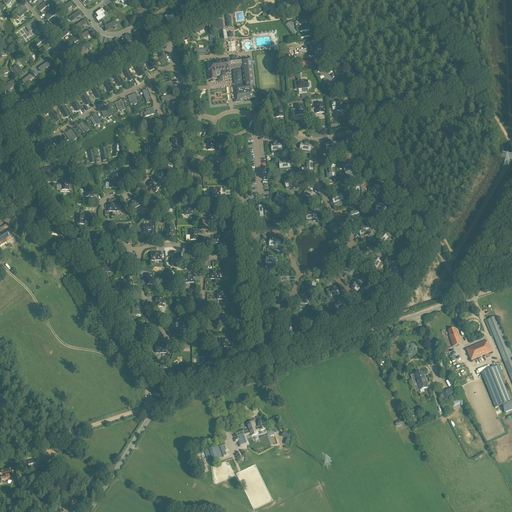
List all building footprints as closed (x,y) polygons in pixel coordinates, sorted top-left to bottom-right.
[(41,6),(38,8),(41,12),(44,9),(47,7),(48,6),(50,4),(47,1),(44,3),(41,6)] [(63,8),(60,10),(62,13),(64,12),(65,11),(68,10),(70,8),(73,7),(70,3),(68,4),(65,6),(63,8)] [(183,5),(180,7),(181,10),(182,11),(183,12),(184,15),(188,12),(189,14),(191,13),(192,12),(191,10),(189,8),(188,5),(185,7),(183,5)] [(19,9),(17,11),(19,14),(21,17),(25,14),(27,12),(28,11),(26,8),(24,6),(21,7),(19,9)] [(136,10),(134,12),(136,16),(138,14),(141,13),(144,11),(146,10),(144,6),(142,7),(139,9),(136,10)] [(97,18),(96,18),(98,21),(98,22),(100,24),(101,22),(100,20),(102,18),(105,17),(103,14),(104,13),(103,11),(103,10),(102,9),(99,11),(96,13),(97,13),(99,16),(97,18)] [(48,15),(45,17),(47,19),(48,20),(51,18),(54,16),(55,15),(57,13),(54,10),(51,12),(48,15)] [(71,17),(69,18),(71,22),(72,21),(74,20),(76,18),(79,16),(81,15),(81,14),(79,11),(76,13),(74,15),(71,17)] [(168,14),(165,16),(166,19),(167,20),(168,21),(169,24),(172,22),(173,24),(175,23),(177,22),(175,18),(173,15),(169,17),(169,16),(168,14)] [(55,25),(53,27),(56,30),(58,29),(60,26),(61,26),(63,24),(66,22),(63,18),(60,21),(57,23),(55,25)] [(78,24),(75,27),(77,30),(78,30),(81,28),(84,26),(87,24),(85,20),(82,22),(78,24)] [(215,21),(212,21),(212,24),(213,27),(213,30),(216,30),(220,30),(221,30),(223,29),(223,26),(223,23),(222,20),(220,21),(219,21),(215,21)] [(28,24),(25,26),(26,27),(28,29),(30,32),(32,30),(35,29),(35,28),(37,27),(35,24),(34,23),(33,21),(30,22),(28,24)] [(107,25),(105,27),(107,31),(109,29),(112,28),(115,26),(117,25),(115,21),(113,22),(110,24),(107,25)] [(293,35),(297,32),(295,30),(293,28),(291,25),(289,23),(287,24),(286,25),(288,28),(289,30),(291,33),(293,35)] [(193,30),(195,34),(197,33),(198,32),(201,31),(203,29),(204,29),(205,29),(205,28),(206,28),(204,24),(201,25),(198,27),(196,28),(193,30)] [(146,26),(143,28),(146,33),(146,32),(148,35),(151,33),(152,36),(155,34),(154,31),(152,29),(151,27),(148,29),(146,26)] [(61,34),(59,37),(61,40),(62,40),(63,39),(64,38),(67,36),(67,35),(69,33),(70,33),(72,31),(69,28),(66,30),(64,32),(61,34)] [(84,34),(81,35),(84,39),(85,38),(86,37),(89,35),(91,34),(94,32),(92,29),(89,30),(87,32),(84,34)] [(137,29),(133,31),(135,34),(136,37),(137,37),(138,40),(140,43),(142,42),(144,41),(142,38),(140,35),(139,32),(137,29)] [(128,34),(124,36),(125,39),(127,41),(129,44),(130,48),(132,46),(134,46),(132,43),(131,40),(129,37),(128,34)] [(38,39),(34,41),(37,45),(39,44),(40,43),(43,41),(46,39),(45,37),(44,35),(41,37),(38,39)] [(68,42),(65,44),(68,48),(70,46),(72,45),(73,44),(76,42),(77,42),(79,40),(77,37),(74,39),(71,40),(68,42)] [(118,38),(114,40),(116,43),(117,46),(118,46),(119,48),(120,51),(121,52),(123,51),(125,50),(123,48),(121,45),(120,41),(118,38)] [(183,39),(182,38),(178,39),(179,42),(180,45),(181,48),(182,51),(186,49),(186,48),(185,46),(184,43),(183,40),(183,39)] [(43,48),(40,50),(43,53),(44,52),(46,51),(49,49),(52,47),(49,43),(46,46),(43,48)] [(81,49),(78,50),(81,54),(82,53),(83,52),(86,51),(88,49),(91,47),(89,45),(88,44),(86,45),(83,47),(81,49)] [(109,44),(106,46),(107,49),(109,52),(111,55),(112,58),(115,57),(116,56),(114,53),(113,50),(111,47),(109,44)] [(284,49),(281,49),(282,53),(283,57),(284,61),(287,60),(289,60),(288,55),(290,55),(289,52),(289,48),(284,50),(284,49)] [(287,63),(284,64),(285,67),(285,69),(285,70),(289,69),(293,69),(296,68),(298,68),(300,67),(304,67),(308,66),(311,65),(315,64),(314,61),(314,58),(311,59),(308,59),(305,60),(302,60),(301,57),(301,54),(304,54),(308,53),(307,49),(304,50),(303,50),(302,50),(299,51),(300,55),(296,55),(293,56),(294,59),(294,62),(291,62),(287,63)] [(28,51),(25,54),(27,57),(29,60),(31,63),(32,62),(34,61),(32,58),(30,54),(28,52),(28,51)] [(62,52),(59,55),(61,58),(64,60),(66,62),(67,63),(70,60),(69,59),(67,57),(64,55),(62,52)] [(101,52),(98,54),(99,56),(100,59),(101,58),(103,62),(104,65),(107,63),(108,63),(106,60),(105,57),(103,54),(101,52)] [(93,57),(89,59),(90,61),(92,64),(92,63),(94,67),(95,70),(98,68),(99,68),(97,65),(96,62),(94,59),(93,57)] [(149,57),(144,59),(149,67),(148,68),(150,70),(151,70),(155,68),(149,57)] [(226,61),(207,63),(209,80),(210,80),(211,80),(211,81),(212,81),(213,82),(214,81),(215,81),(215,80),(215,79),(216,79),(216,72),(216,71),(230,69),(244,67),(246,85),(234,87),(235,99),(247,98),(255,97),(251,59),(229,61),(226,61)] [(42,66),(39,68),(41,72),(44,70),(48,67),(51,65),(48,62),(45,64),(42,66)] [(139,66),(138,63),(133,66),(135,69),(137,72),(138,74),(139,77),(144,74),(142,71),(141,69),(139,66)] [(15,67),(12,69),(14,72),(16,74),(17,77),(20,75),(23,73),(21,70),(19,68),(18,65),(15,67)] [(75,65),(71,68),(74,70),(76,72),(78,75),(80,76),(80,77),(83,74),(81,72),(81,71),(78,68),(75,65)] [(128,71),(127,69),(123,71),(124,73),(126,75),(127,78),(129,81),(131,80),(133,79),(131,77),(130,74),(128,71)] [(24,79),(22,81),(25,84),(27,83),(30,81),(32,79),(35,77),(32,73),(30,75),(27,77),(24,79)] [(119,78),(117,75),(113,77),(114,78),(116,81),(117,84),(119,87),(121,86),(123,85),(121,82),(119,78)] [(108,83),(107,80),(103,82),(104,84),(106,87),(107,90),(109,93),(111,92),(113,91),(111,88),(110,85),(108,83)] [(297,82),(295,82),(295,86),(296,90),(299,89),(299,93),(302,92),(305,92),(308,92),(307,88),(309,88),(308,84),(308,80),(304,81),(301,81),(299,81),(298,82),(297,82)] [(5,88),(2,89),(5,93),(7,91),(10,90),(13,88),(15,86),(13,83),(10,84),(8,86),(5,88)] [(36,93),(35,93),(36,96),(37,98),(39,98),(39,99),(44,97),(43,94),(42,91),(41,88),(41,85),(36,86),(37,87),(37,90),(38,92),(37,93),(36,93)] [(97,99),(101,97),(100,94),(98,92),(97,89),(96,86),(92,88),(93,91),(94,94),(96,96),(97,99)] [(150,99),(149,96),(148,93),(147,90),(143,91),(144,94),(146,98),(145,98),(146,101),(147,104),(151,102),(150,99)] [(24,101),(23,102),(23,104),(24,107),(26,107),(27,106),(27,107),(31,105),(30,102),(29,99),(28,96),(27,93),(23,95),(24,98),(25,101),(24,101)] [(87,98),(86,96),(84,93),(81,95),(82,97),(83,100),(85,103),(86,106),(90,104),(89,101),(87,98)] [(138,104),(137,101),(136,98),(135,95),(131,96),(128,97),(130,101),(131,104),(134,103),(135,105),(138,104)] [(14,98),(10,100),(11,101),(12,103),(13,106),(14,109),(15,112),(19,110),(18,107),(17,104),(15,101),(14,98)] [(76,101),(74,98),(70,100),(72,103),(73,106),(75,109),(76,112),(78,111),(80,110),(79,107),(77,104),(76,101)] [(122,104),(121,101),(118,102),(115,104),(116,106),(117,109),(118,111),(121,110),(122,112),(125,110),(124,107),(122,104)] [(336,101),(332,102),(332,105),(332,107),(333,107),(333,108),(333,111),(337,110),(337,112),(341,111),(344,111),(344,108),(344,105),(345,104),(345,101),(342,101),(339,101),(336,101)] [(319,103),(316,103),(316,104),(316,107),(316,108),(316,110),(316,114),(320,113),(324,113),(324,110),(324,107),(325,106),(324,103),(321,103),(319,103)] [(65,107),(63,105),(59,107),(61,109),(62,112),(64,115),(65,118),(69,116),(68,113),(66,110),(65,107)] [(298,105),(295,106),(296,109),(296,110),(296,112),(296,116),(300,115),(304,115),(304,112),(303,109),(305,109),(304,105),(302,105),(301,105),(298,105)] [(278,107),(275,108),(275,112),(276,114),(276,118),(280,117),(284,117),(283,114),(283,111),(284,111),(284,107),(281,107),(278,107)] [(109,111),(107,108),(104,110),(101,111),(103,115),(105,118),(108,117),(109,119),(112,117),(110,114),(109,111)] [(146,113),(145,114),(146,116),(146,117),(149,116),(152,115),(155,114),(154,111),(153,108),(151,109),(148,110),(146,110),(146,113)] [(55,123),(55,122),(58,121),(56,117),(55,114),(53,110),(49,112),(49,113),(51,116),(53,119),(54,122),(55,123)] [(97,118),(95,115),(93,117),(90,118),(92,122),(94,125),(97,123),(98,126),(101,124),(99,121),(97,118)] [(44,120),(42,116),(38,118),(39,119),(40,122),(42,125),(44,129),(48,127),(46,123),(44,120)] [(32,126),(30,123),(27,125),(28,126),(29,129),(31,132),(33,135),(36,133),(34,129),(32,126)] [(37,132),(42,129),(38,123),(33,126),(37,132)] [(89,131),(88,128),(86,125),(84,123),(81,124),(79,126),(80,129),(82,131),(84,134),(86,132),(89,131)] [(198,126),(196,129),(199,130),(201,132),(204,134),(206,132),(208,129),(209,127),(207,125),(206,126),(203,124),(201,123),(198,126)] [(67,137),(69,139),(71,142),(73,140),(74,141),(76,139),(77,139),(75,137),(73,134),(71,131),(68,133),(66,135),(67,137)] [(62,140),(61,137),(57,139),(58,141),(60,144),(62,147),(63,150),(67,147),(65,145),(64,142),(62,140)] [(349,138),(345,138),(346,141),(346,144),(347,147),(350,147),(354,146),(357,146),(358,146),(357,143),(357,140),(356,137),(353,137),(349,138)] [(172,148),(172,149),(176,149),(179,149),(179,146),(179,143),(181,143),(181,141),(181,140),(177,140),(174,140),(172,140),(172,141),(172,143),(172,144),(172,145),(172,148)] [(208,147),(208,150),(212,150),(215,150),(215,147),(215,144),(217,144),(217,141),(214,141),(211,140),(208,140),(208,141),(208,144),(208,146),(208,147)] [(329,143),(325,144),(326,147),(326,151),(326,153),(330,152),(334,152),(337,151),(337,150),(336,144),(336,142),(332,143),(329,143)] [(299,151),(299,152),(303,153),(306,153),(310,154),(310,153),(311,150),(311,148),(312,145),(311,145),(308,144),(304,144),(301,143),(301,145),(300,148),(299,151)] [(151,144),(150,144),(150,147),(150,148),(150,153),(150,154),(154,154),(158,154),(158,150),(158,147),(159,147),(159,144),(156,144),(153,144),(151,144)] [(274,144),(271,145),(271,149),(271,153),(272,153),(272,154),(275,154),(279,153),(283,153),(282,153),(282,148),(282,144),(278,144),(274,144)] [(33,148),(30,150),(31,154),(34,153),(37,152),(40,151),(43,150),(41,145),(38,146),(35,147),(33,148)] [(78,157),(80,154),(79,153),(76,152),(74,155),(72,159),(70,162),(74,164),(76,161),(78,157)] [(35,160),(36,162),(37,164),(39,163),(42,162),(45,161),(48,160),(46,156),(44,157),(41,158),(38,159),(35,160)] [(361,156),(357,157),(357,160),(358,162),(358,165),(358,166),(362,165),(365,165),(369,165),(369,164),(369,163),(368,160),(368,157),(368,156),(364,156),(361,156)] [(132,166),(132,171),(136,171),(140,171),(140,168),(140,165),(141,165),(141,161),(137,161),(133,161),(132,161),(132,165),(132,166)] [(282,162),(279,162),(279,164),(279,167),(280,170),(280,171),(283,171),(287,170),(291,170),(290,167),(290,164),(290,161),(286,161),(282,162)] [(304,169),(304,173),(306,173),(309,173),(312,173),(313,173),(313,170),(313,166),(313,162),(311,162),(308,162),(305,162),(304,162),(304,166),(304,169)] [(212,169),(212,173),(216,173),(217,173),(218,173),(222,173),(222,169),(222,166),(218,166),(215,166),(215,164),(212,164),(212,165),(212,166),(212,169)] [(344,167),(343,167),(344,171),(345,174),(346,177),(347,177),(350,176),(352,175),(355,174),(354,171),(353,168),(352,164),(349,165),(346,166),(344,167)] [(43,169),(40,170),(41,172),(41,174),(45,173),(48,172),(51,172),(54,171),(53,166),(50,167),(47,168),(43,169)] [(329,168),(326,168),(326,172),(327,175),(327,179),(329,179),(332,178),(336,178),(336,174),(335,171),(335,167),(332,167),(329,168)] [(164,176),(164,177),(164,178),(167,178),(171,178),(171,175),(171,173),(171,171),(173,171),(172,168),(170,168),(167,168),(164,168),(164,172),(164,173),(164,174),(164,175),(164,176)] [(184,176),(184,179),(188,179),(192,179),(192,176),(192,174),(192,173),(193,173),(193,169),(190,169),(187,169),(184,169),(184,172),(184,173),(184,176)] [(287,180),(284,182),(284,183),(285,186),(287,190),(290,189),(294,188),(297,186),(296,183),(295,181),(294,178),(291,179),(287,180)] [(110,183),(110,188),(113,188),(117,188),(117,185),(117,182),(118,182),(118,179),(114,179),(110,179),(110,182),(110,183)] [(62,187),(62,190),(65,190),(69,190),(69,187),(69,184),(70,184),(70,180),(67,180),(64,180),(62,181),(62,184),(62,185),(62,186),(62,187)] [(150,184),(148,187),(151,189),(153,191),(156,193),(158,190),(160,187),(158,185),(155,183),(156,182),(153,180),(152,182),(150,184)] [(372,192),(370,195),(373,196),(375,197),(378,198),(379,199),(380,195),(382,192),(383,188),(382,188),(379,187),(377,186),(375,185),(373,188),(372,192)] [(86,194),(86,197),(89,197),(93,197),(93,194),(93,191),(94,191),(94,187),(91,187),(88,187),(86,187),(86,188),(86,191),(86,192),(86,194)] [(211,196),(214,196),(215,196),(218,196),(220,196),(220,193),(220,189),(215,189),(214,189),(214,187),(211,187),(211,188),(211,189),(211,192),(211,196)] [(355,188),(352,188),(353,191),(353,195),(353,199),(356,198),(359,198),(362,198),(362,194),(362,191),(361,187),(358,187),(355,188)] [(303,196),(302,197),(305,198),(308,200),(311,202),(312,201),(314,198),(316,194),(313,192),(310,191),(307,189),(305,191),(304,193),(303,196)] [(274,201),(273,201),(276,203),(279,205),(283,207),(285,204),(287,200),(288,199),(285,197),(282,195),(279,193),(276,197),(274,200),(274,201)] [(334,196),(331,197),(332,200),(333,202),(334,206),(338,205),(341,203),(345,202),(344,202),(343,198),(342,194),(341,193),(338,195),(334,196)] [(129,202),(128,203),(130,205),(131,208),(133,210),(135,208),(138,207),(141,205),(139,202),(137,199),(135,200),(132,202),(131,201),(129,202)] [(109,208),(109,211),(112,211),(113,211),(115,211),(118,211),(118,208),(118,204),(115,204),(112,204),(112,203),(109,203),(109,206),(109,208)] [(14,208),(11,204),(9,205),(13,212),(12,213),(14,216),(23,210),(21,207),(16,210),(14,208)] [(375,213),(375,214),(379,214),(383,214),(386,214),(386,213),(387,210),(387,207),(387,205),(383,205),(380,205),(376,204),(376,207),(376,210),(375,213)] [(184,207),(184,215),(194,215),(194,206),(191,206),(191,207),(184,207)] [(258,207),(255,207),(256,211),(256,214),(257,218),(259,218),(262,217),(265,217),(266,217),(265,213),(265,210),(265,206),(264,206),(261,206),(258,207)] [(51,221),(43,208),(38,211),(46,224),(51,221)] [(351,213),(347,215),(349,218),(350,221),(351,223),(354,222),(358,221),(361,219),(360,216),(359,213),(358,211),(354,212),(351,213)] [(210,217),(210,220),(213,220),(214,220),(217,220),(220,220),(220,216),(220,213),(216,213),(213,213),(213,212),(210,212),(210,213),(210,217)] [(309,213),(306,213),(306,217),(306,220),(307,223),(310,222),(314,222),(317,221),(317,218),(317,215),(316,212),(313,213),(309,213)] [(77,221),(77,224),(80,224),(84,224),(84,221),(84,218),(85,218),(85,215),(84,215),(81,215),(78,215),(77,215),(77,218),(77,219),(77,221)] [(286,221),(283,223),(285,226),(287,228),(289,230),(292,228),(295,226),(298,223),(297,223),(296,221),(294,219),(292,216),(289,219),(286,221)] [(327,228),(330,231),(332,234),(334,236),(338,234),(340,231),(341,230),(339,228),(337,225),(334,223),(334,222),(332,224),(330,226),(327,228)] [(120,233),(123,233),(124,233),(126,233),(130,233),(130,229),(130,226),(126,226),(123,226),(123,224),(120,224),(120,227),(120,230),(120,233)] [(0,230),(1,233),(0,233),(0,245),(1,245),(6,243),(6,240),(5,239),(13,234),(7,225),(0,229),(0,230)] [(147,225),(144,225),(144,229),(144,233),(147,232),(151,232),(151,234),(154,234),(154,231),(154,228),(154,225),(153,225),(150,225),(149,225),(147,225)] [(167,235),(170,235),(172,235),(175,235),(175,232),(174,232),(174,228),(174,225),(170,225),(167,225),(167,229),(167,231),(167,232),(167,235)] [(361,228),(358,229),(359,233),(360,236),(360,237),(361,238),(364,237),(368,235),(371,234),(371,233),(370,231),(369,228),(368,225),(364,227),(361,228)] [(190,237),(190,240),(194,240),(198,240),(198,237),(198,234),(199,234),(199,230),(196,230),(193,230),(190,230),(190,234),(190,235),(190,237)] [(98,233),(93,233),(93,237),(93,240),(96,240),(99,240),(103,240),(103,236),(103,233),(103,231),(99,231),(99,233),(98,233)] [(378,239),(376,242),(378,244),(381,245),(383,247),(384,248),(386,245),(388,242),(390,239),(387,236),(383,233),(381,236),(378,239)] [(216,240),(216,243),(219,243),(220,243),(225,243),(225,240),(225,236),(222,236),(219,236),(219,234),(216,234),(216,236),(216,240)] [(269,247),(269,248),(272,248),(276,249),(280,249),(280,246),(280,244),(281,241),(277,240),(274,240),(270,239),(269,243),(269,246),(269,247)] [(357,256),(356,259),(359,260),(363,261),(366,262),(367,259),(368,256),(369,253),(365,252),(362,251),(359,250),(358,253),(357,256)] [(172,260),(175,260),(178,260),(181,260),(181,256),(181,253),(178,253),(175,253),(175,251),(172,251),(172,254),(172,257),(172,260)] [(151,261),(154,261),(157,261),(158,261),(161,261),(161,260),(161,259),(161,256),(161,252),(158,252),(158,253),(156,253),(151,253),(151,257),(151,261)] [(125,261),(125,264),(129,264),(133,264),(133,261),(133,258),(134,258),(134,254),(133,254),(129,254),(125,254),(125,258),(125,261)] [(265,265),(269,266),(272,266),(276,267),(276,263),(277,259),(277,258),(273,258),(270,257),(266,257),(266,260),(265,264),(265,265)] [(371,265),(369,268),(374,270),(376,272),(377,272),(379,269),(381,266),(383,263),(379,261),(375,258),(374,258),(373,262),(371,265)] [(101,269),(101,272),(104,272),(105,272),(108,272),(110,272),(111,269),(111,265),(107,265),(104,265),(104,264),(101,264),(101,265),(101,269)] [(342,273),(341,273),(344,275),(348,277),(351,279),(351,278),(353,275),(354,273),(355,271),(352,269),(349,267),(346,266),(346,265),(345,267),(343,270),(342,272),(342,273)] [(389,274),(388,277),(389,278),(392,279),(396,281),(397,277),(399,274),(400,271),(399,270),(397,269),(394,268),(392,267),(390,270),(389,274)] [(211,270),(211,272),(211,276),(211,279),(211,280),(214,280),(217,280),(220,279),(220,276),(220,272),(215,272),(214,272),(214,270),(211,270)] [(184,279),(184,283),(187,283),(190,283),(191,283),(194,283),(194,280),(194,277),(194,274),(191,274),(191,276),(188,276),(184,276),(184,279)] [(282,275),(278,275),(278,278),(278,281),(279,284),(282,284),(286,284),(290,284),(290,283),(289,282),(289,278),(289,274),(285,275),(282,275)] [(144,275),(144,278),(146,278),(146,282),(146,285),(149,285),(153,285),(153,282),(153,279),(153,276),(153,275),(151,275),(148,275),(144,275)] [(352,287),(351,289),(355,291),(358,293),(359,293),(361,290),(363,287),(365,284),(364,284),(361,282),(359,281),(357,279),(355,282),(354,284),(352,287)] [(124,281),(121,281),(121,283),(121,285),(121,288),(121,290),(121,291),(124,291),(128,291),(128,288),(128,285),(129,285),(129,282),(129,281),(128,281),(124,281)] [(306,290),(306,293),(307,293),(309,294),(312,294),(315,295),(315,291),(316,287),(316,284),(315,284),(313,283),(310,283),(309,283),(307,283),(307,286),(306,290)] [(329,289),(326,290),(327,291),(328,295),(330,299),(334,297),(337,296),(340,294),(338,291),(337,288),(337,287),(336,286),(333,287),(329,289)] [(218,296),(218,300),(221,300),(223,300),(224,300),(227,300),(227,296),(227,292),(224,292),(223,292),(221,292),(221,291),(218,291),(218,292),(218,296)] [(272,294),(272,297),(272,300),(272,302),(272,303),(276,302),(280,302),(283,302),(283,301),(283,299),(283,296),(283,293),(279,293),(275,293),(272,294)] [(186,300),(186,301),(186,302),(186,306),(190,306),(194,306),(194,303),(194,299),(195,299),(195,296),(192,296),(189,296),(186,296),(186,300)] [(154,297),(154,301),(155,301),(155,304),(155,307),(159,307),(163,307),(163,303),(163,302),(163,297),(160,297),(157,297),(154,297)] [(297,306),(301,307),(305,307),(308,308),(309,305),(309,303),(309,302),(309,299),(306,298),(302,298),(299,297),(298,300),(298,303),(297,306)] [(334,305),(334,306),(335,308),(336,311),(337,314),(341,312),(344,311),(347,310),(347,309),(347,308),(346,307),(345,304),(344,301),(340,302),(337,304),(334,305)] [(360,304),(357,304),(358,307),(359,310),(361,313),(364,312),(367,310),(371,309),(370,306),(369,303),(368,301),(365,302),(362,303),(360,304)] [(132,311),(132,315),(133,315),(136,315),(140,315),(140,311),(140,309),(141,309),(141,305),(138,305),(135,305),(132,305),(132,308),(132,311)] [(274,311),(270,312),(270,315),(270,318),(271,320),(271,321),(274,320),(278,320),(282,320),(281,318),(281,317),(281,314),(281,311),(277,311),(274,311)] [(220,313),(216,313),(216,315),(217,318),(217,322),(220,322),(221,322),(223,322),(226,322),(226,318),(226,315),(223,315),(221,315),(220,315),(220,313)] [(511,355),(496,316),(487,320),(511,382),(511,355)] [(298,325),(298,326),(302,327),(306,327),(309,328),(309,327),(310,325),(310,322),(310,319),(307,318),(303,318),(300,317),(299,320),(299,323),(298,325)] [(177,323),(176,323),(176,324),(176,328),(179,328),(179,329),(182,329),(183,329),(184,329),(185,329),(185,330),(189,330),(189,327),(189,324),(189,321),(185,321),(182,321),(179,321),(179,323),(177,323)] [(146,332),(146,335),(150,335),(153,335),(153,332),(153,328),(154,328),(154,325),(150,325),(146,325),(146,329),(146,330),(146,332)] [(284,335),(284,339),(287,339),(290,339),(293,340),(293,336),(293,333),(294,329),(291,329),(288,328),(286,328),(285,328),(284,331),(284,335)] [(455,328),(448,331),(450,336),(450,337),(453,346),(461,343),(458,335),(455,328)] [(222,347),(226,347),(227,347),(231,347),(232,347),(232,343),(232,339),(229,339),(226,339),(226,338),(222,338),(222,339),(222,343),(222,347)] [(487,341),(467,349),(471,360),(492,352),(487,341)] [(156,350),(156,353),(159,353),(162,353),(166,353),(166,349),(166,346),(166,344),(162,344),(162,346),(159,346),(156,346),(156,350)] [(206,360),(206,363),(209,363),(213,363),(213,360),(213,356),(214,356),(214,353),(213,353),(209,353),(206,353),(206,357),(206,358),(206,360)] [(182,371),(181,374),(185,374),(189,374),(189,371),(189,368),(190,368),(190,365),(189,365),(185,365),(182,365),(182,368),(182,371)] [(511,398),(499,365),(481,372),(495,408),(511,400),(511,398)] [(422,372),(414,375),(416,380),(415,380),(419,390),(428,387),(424,375),(423,375),(422,372)] [(453,388),(442,394),(445,399),(456,394),(453,388)] [(458,398),(447,404),(450,410),(461,405),(458,398)] [(237,438),(234,439),(235,443),(239,442),(240,447),(248,444),(245,435),(251,433),(252,436),(258,434),(257,431),(261,430),(261,431),(266,430),(263,422),(262,421),(262,420),(260,420),(259,420),(259,421),(258,422),(259,423),(258,424),(259,427),(256,428),(254,422),(247,424),(249,429),(243,431),(236,433),(237,438)] [(225,443),(213,447),(217,458),(222,456),(223,458),(228,455),(227,452),(228,451),(225,443)] [(209,449),(204,451),(208,461),(213,459),(209,449)] [(36,460),(27,463),(29,468),(38,465),(36,460)] [(12,469),(0,471),(0,478),(0,480),(14,477),(13,475),(19,474),(18,469),(12,470),(12,469)]
